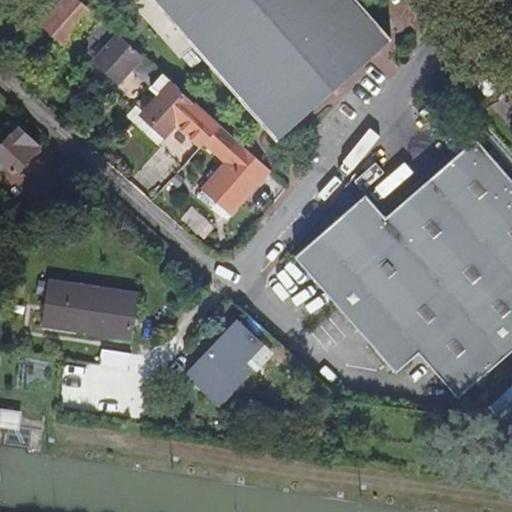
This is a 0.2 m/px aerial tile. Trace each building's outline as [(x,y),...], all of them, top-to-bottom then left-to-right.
[(63,46),(90,16),(72,0),(59,0),(57,4),(61,8),(43,28),(63,46)] [(117,0),(180,67),(194,54),(277,145),(390,42),(351,0),(117,0)] [(100,23),(98,18),(82,37),(85,40),(100,23)] [(162,77),(156,72),(141,59),(139,61),(117,41),(118,39),(100,23),(85,40),(78,48),(89,58),(100,45),(107,51),(96,63),(121,85),(133,71),(152,88),(162,77)] [(115,92),(121,85),(96,63),(90,70),(115,92)] [(64,64),(50,79),(60,88),(73,73),(64,64)] [(169,84),(162,77),(152,88),(133,109),(137,113),(156,91),(161,94),(168,86),(169,84)] [(193,109),(168,86),(161,94),(156,91),(137,113),(166,139),(182,121),(187,115),(193,109)] [(191,119),(187,115),(182,121),(186,125),(191,119)] [(211,144),(223,131),(210,120),(190,144),(198,153),(209,142),(211,144)] [(0,171),(5,165),(17,175),(32,158),(31,158),(37,151),(27,141),(28,139),(17,129),(0,147),(0,171)] [(231,215),(269,172),(223,131),(211,144),(208,147),(229,166),(206,192),(216,202),(231,215)] [(462,400),(511,355),(511,178),(477,139),(388,220),(366,196),(295,259),(398,374),(423,352),(443,375),(462,400)] [(191,162),(198,153),(190,144),(182,153),(191,162)] [(213,206),(216,202),(206,192),(202,196),(213,206)] [(202,240),(214,228),(191,206),(179,218),(202,240)] [(123,341),(130,298),(41,285),(34,328),(123,341)] [(234,326),(183,380),(216,409),(248,374),(244,370),(248,366),(244,362),(258,348),(234,326)] [(122,371),(125,356),(94,351),(93,366),(122,371)] [(511,438),(511,436),(511,389),(488,412),(511,438)] [(0,429),(16,432),(18,419),(1,416),(0,424),(0,429)]
